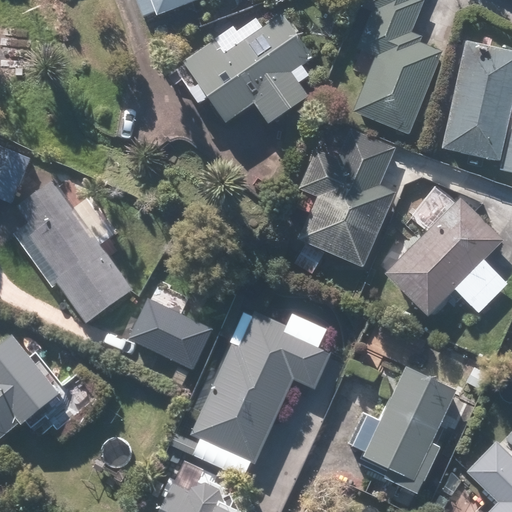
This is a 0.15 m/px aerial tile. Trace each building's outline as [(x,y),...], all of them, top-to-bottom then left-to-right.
[(130,0),(141,27),(212,0),(130,0)] [(440,54),(417,45),(419,41),(407,36),(422,1),(418,0),(354,0),(333,50),(370,65),(349,115),(404,139),(440,54)] [(304,103),(288,79),(310,64),(279,18),(260,31),(253,22),(235,34),(231,28),(176,66),(219,127),(221,131),(250,111),(264,130),(304,103)] [(511,90),(511,54),(459,44),(438,153),(497,165),(511,90)] [(511,114),(511,115),(500,174),(505,174),(502,189),(511,190),(511,114)] [(311,198),(293,245),(302,248),(293,270),(312,276),(326,257),(361,270),(379,224),(390,194),(379,190),(395,150),(346,131),(334,164),(309,154),(294,192),(311,198)] [(4,221),(14,230),(82,324),(127,292),(96,250),(120,232),(75,170),(51,187),(18,210),(4,221)] [(504,288),(479,264),(499,244),(456,202),(380,279),(422,321),(450,293),(458,300),(452,307),(465,320),(472,312),(477,317),(504,288)] [(144,300),(125,344),(193,375),(213,331),(144,300)] [(240,481),(247,466),(252,468),(290,383),(315,394),(332,355),(318,348),(324,335),(288,319),(283,332),(243,314),(187,439),(196,443),(189,458),(240,481)] [(0,443),(55,396),(7,341),(0,347),(0,443)] [(401,370),(375,423),(361,416),(345,450),(358,456),(356,462),(384,475),(380,483),(415,500),(439,452),(429,447),(454,396),(401,370)] [(511,511),(511,465),(492,445),(459,477),(492,511),(491,511),(511,511)] [(228,511),(224,510),(233,488),(180,464),(157,511),(228,511)]
